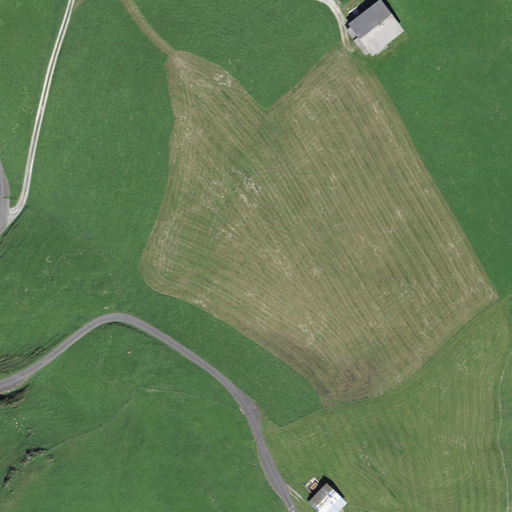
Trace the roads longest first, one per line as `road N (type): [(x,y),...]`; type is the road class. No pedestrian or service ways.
road 1 (track): [(293,511),(242,399),(132,320),(96,321),(0,384)]
road 2 (track): [(71,0),(24,195),(0,223)]
